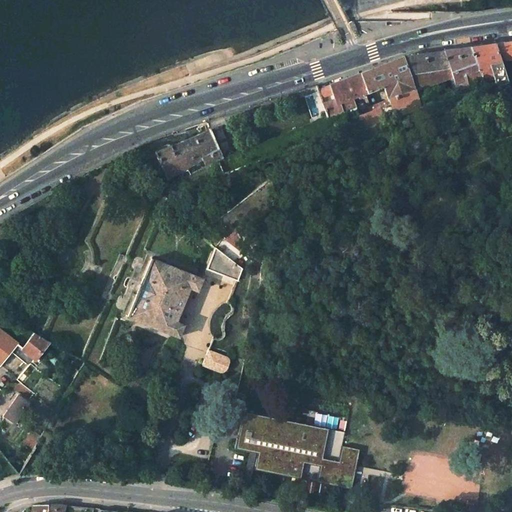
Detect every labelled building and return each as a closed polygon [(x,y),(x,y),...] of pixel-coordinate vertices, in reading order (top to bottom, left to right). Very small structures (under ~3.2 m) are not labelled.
[(483,81),(495,77),(497,86),(507,87),(500,60),(511,58),(511,40),(470,47),(480,77),(481,77),(483,81)] [(473,80),(480,77),(470,47),(442,51),(452,77),(456,90),(469,86),(468,82),(473,80)] [(415,88),(452,77),(442,51),(403,56),(415,88)] [(415,88),(403,56),(361,73),(367,93),(383,85),(388,100),(394,115),(396,114),(397,117),(420,106),(419,100),(421,99),(421,96),(418,96),(415,88)] [(330,84),(319,88),(322,97),(331,93),(333,99),(324,103),(329,117),(349,111),(356,110),(360,122),(361,121),(363,128),(394,115),(388,100),(367,109),(361,95),(367,93),(361,73),(330,84)] [(354,123),(360,122),(356,110),(349,111),(354,123)] [(224,159),(210,128),(172,145),(172,143),(156,150),(157,152),(147,156),(163,181),(204,157),(207,166),(224,159)] [(178,219),(170,216),(167,222),(164,221),(154,246),(193,262),(203,238),(176,226),(178,219)] [(242,239),(236,227),(226,236),(236,244),(242,239)] [(215,246),(207,266),(237,278),(242,267),(215,246)] [(151,256),(127,314),(178,335),(183,324),(175,321),(189,286),(197,289),(202,277),(151,256)] [(48,340),(33,331),(20,347),(0,329),(0,361),(9,351),(28,366),(48,340)] [(229,357),(208,348),(201,363),(223,372),(229,357)] [(30,391),(18,381),(13,387),(25,397),(30,391)] [(13,423),(28,402),(16,394),(2,415),(13,423)] [(335,460),(317,457),(323,428),(242,411),(235,448),(257,453),(254,469),(351,489),(354,472),(349,471),(351,465),(355,466),(359,449),(338,445),(335,460)] [(328,442),(340,445),(343,433),(332,430),(328,442)]
